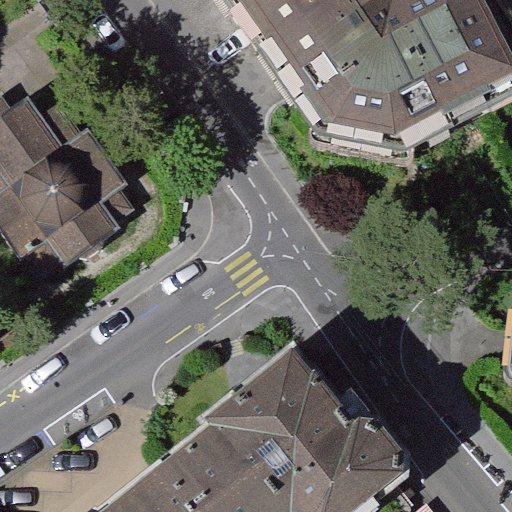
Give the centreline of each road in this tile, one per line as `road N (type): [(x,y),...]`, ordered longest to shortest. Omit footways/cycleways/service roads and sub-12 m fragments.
road 1 (residential): [(289,239),(0,445)]
road 2 (residential): [(121,0),(289,239)]
road 3 (residential): [(341,309),(496,511)]
road 4 (residential): [(511,240),(474,262),(341,309)]
